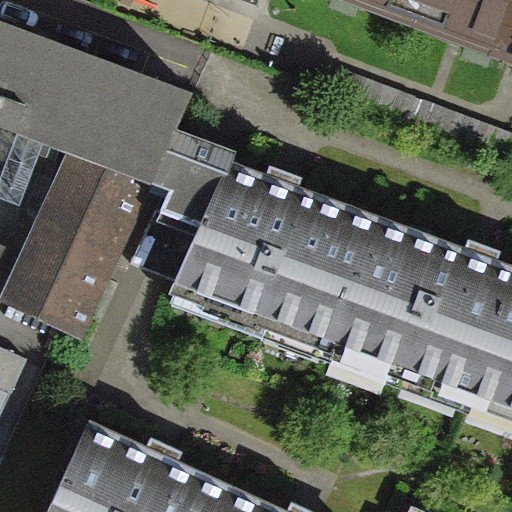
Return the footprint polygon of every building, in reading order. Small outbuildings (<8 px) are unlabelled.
[(492,0),(312,0),(471,58),(492,0)] [(511,0),(492,0),(471,58),(511,73),(511,0)] [(186,94),(0,18),(0,140),(59,164),(144,198),(171,131),(186,94)] [(197,241),(231,154),(171,131),(144,198),(160,205),(153,225),(197,241)] [(511,431),(511,273),(472,258),(279,182),(230,162),(197,241),(176,298),(511,431)] [(59,164),(0,307),(0,308),(85,343),(117,262),(143,199),(59,164)] [(0,291),(19,253),(0,243),(0,291)] [(271,511),(159,460),(81,424),(40,511),(271,511)]
